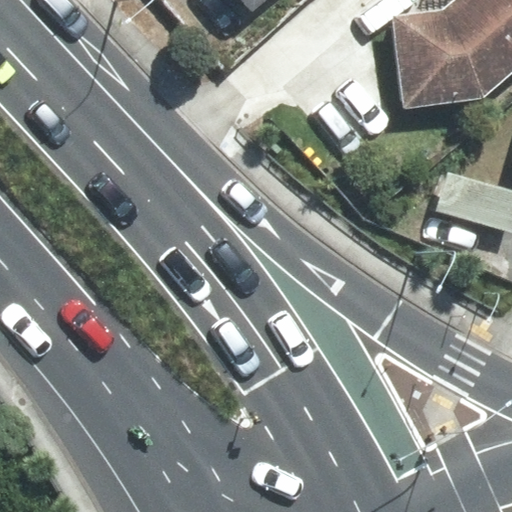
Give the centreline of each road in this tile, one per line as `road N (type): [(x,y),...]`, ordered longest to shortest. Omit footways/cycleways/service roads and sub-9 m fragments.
road 1 (primary): [(142,195),(292,259),(459,367),(511,389)]
road 2 (primary): [(142,195),(241,308),(361,511)]
road 3 (primary): [(152,445),(0,256)]
road 4 (primary): [(0,42),(142,195)]
road 5 (primary): [(258,511),(152,445)]
